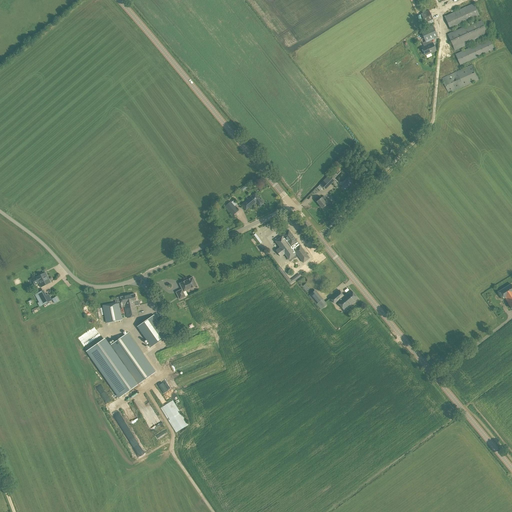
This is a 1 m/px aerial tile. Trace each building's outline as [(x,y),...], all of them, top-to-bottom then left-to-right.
[(470,26),(468,21),(479,16),(474,4),(445,17),(450,29),(466,22),(468,27),(448,36),(455,50),(475,41),(477,45),(455,54),(460,65),(494,50),(490,39),(480,44),(479,42),(478,42),(477,40),(488,35),(481,21),(470,26)] [(425,23),(433,20),(429,11),(421,14),(425,23)] [(420,30),(425,42),(423,44),(424,47),(422,48),(425,55),(436,51),(433,43),(432,43),(431,40),(438,37),(433,25),(420,30)] [(394,68),(415,58),(408,42),(396,48),(398,51),(396,52),(398,56),(390,60),(394,68)] [(448,94),(479,80),(472,65),(442,78),(448,94)] [(342,174),(343,176),(338,181),(342,186),(352,177),(346,171),(342,174)] [(325,190),(335,180),(329,175),(320,184),(325,190)] [(346,190),(352,184),(348,181),(343,187),(346,190)] [(260,200),(259,199),(260,199),(255,193),(241,205),(246,210),(256,202),(259,206),(260,205),(261,205),(264,202),(261,199),(260,200)] [(324,196),(322,198),(317,202),(322,208),(327,205),(329,207),(333,204),(330,201),(329,202),(327,199),(326,200),(324,196)] [(233,215),(238,211),(230,201),(225,206),(233,215)] [(282,237),(275,241),(280,247),(276,250),(280,257),(285,254),(289,260),(295,255),(295,254),(296,253),(303,263),(309,258),(300,245),(299,246),(297,243),(298,243),(297,241),(289,230),(282,235),(283,236),(282,237)] [(291,280),(280,267),(278,269),(290,285),(301,276),(299,274),(291,280)] [(45,272),(35,277),(30,280),(33,287),(39,284),(41,287),(51,282),(45,272)] [(179,284),(182,289),(176,292),(179,299),(183,297),(181,293),(197,285),(193,277),(179,284)] [(511,307),(511,286),(511,284),(499,291),(503,298),(504,298),(511,308),(511,307)] [(323,298),(315,289),(308,295),(316,304),(323,298)] [(335,304),(337,302),(344,310),(358,299),(350,290),(344,296),(339,290),(330,298),(335,304)] [(37,293),(34,295),(38,301),(38,302),(37,303),(39,307),(43,305),(48,302),(45,296),(42,291),(37,293)] [(138,316),(136,306),(140,305),(139,300),(136,301),(135,294),(120,297),(121,297),(115,298),(116,304),(103,306),(106,323),(122,320),(120,308),(125,307),(127,318),(138,316)] [(151,347),(168,335),(154,315),(137,326),(151,347)] [(99,334),(95,328),(82,337),(86,343),(99,334)] [(155,372),(128,333),(110,345),(105,338),(86,352),(119,398),(135,386),(155,372)] [(163,383),(158,386),(163,394),(168,390),(163,383)] [(176,433),(188,425),(173,400),(160,408),(176,433)]
